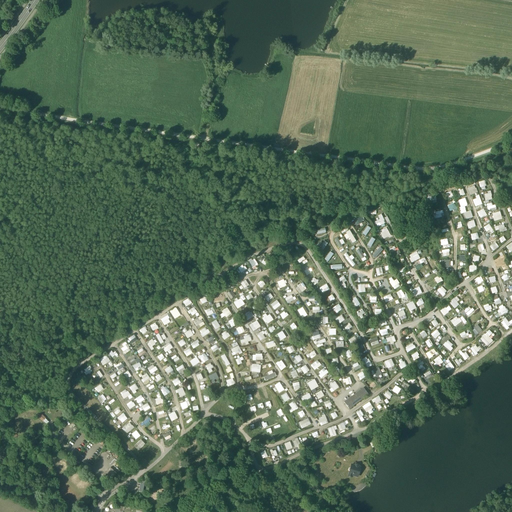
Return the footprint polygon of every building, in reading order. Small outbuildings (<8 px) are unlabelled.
[(482,187),(483,190),(487,189),(484,180),(478,182),(480,188),(482,187)] [(475,186),(468,188),(470,195),(477,193),(475,186)] [(488,191),(488,194),(485,194),(485,198),(484,198),(485,203),(489,202),(489,200),(492,199),(491,191),(488,191)] [(473,200),(475,207),(482,205),(479,195),(476,196),(476,199),(473,200)] [(465,198),(458,200),(460,207),(459,208),(460,214),(464,213),(466,219),(473,217),(471,210),(466,212),(465,206),(467,205),(465,198)] [(477,212),(480,218),(487,215),(484,209),(477,212)] [(441,214),(444,213),(443,210),(433,212),(434,219),(442,217),(441,214)] [(492,213),(495,221),(502,219),(500,211),(492,213)] [(382,214),(378,215),(380,220),(375,221),(377,227),(386,223),(382,214)] [(466,223),(469,229),(476,226),(474,220),(466,223)] [(486,232),(489,230),(490,232),(493,231),(490,224),(484,227),(486,232)] [(494,227),(495,231),(499,230),(500,232),(506,231),(504,224),(494,227)] [(366,236),(371,229),(367,226),(362,234),(366,236)] [(385,234),(389,232),(387,228),(380,231),(384,238),(386,237),(385,234)] [(347,234),(344,235),(347,240),(349,238),(352,244),(357,241),(350,230),(346,232),(347,234)] [(489,242),(495,239),(492,234),(486,237),(489,242)] [(371,248),(376,240),(372,237),(367,245),(371,248)] [(339,248),(343,246),(338,238),(334,240),(339,248)] [(322,251),(328,243),(324,241),(319,248),(322,251)] [(496,242),(489,246),(493,251),(499,247),(496,242)] [(378,253),(380,255),(384,251),(379,247),(374,253),(376,255),(378,253)] [(367,259),(364,254),(363,254),(359,248),(356,250),(363,262),(367,259)] [(328,262),(334,254),(330,251),(324,259),(328,262)] [(417,251),(409,255),(412,262),(420,259),(417,251)] [(352,260),(354,258),(352,255),(349,257),(346,253),(343,255),(352,267),(356,264),(352,260)] [(252,268),(257,264),(254,259),(248,262),(252,268)] [(421,272),(425,275),(428,272),(429,273),(431,271),(426,266),(421,272)] [(439,275),(434,279),(437,284),(443,280),(439,275)] [(346,285),(344,282),(347,281),(343,276),(338,279),(341,284),(340,284),(342,288),(346,285)] [(389,279),(394,289),(400,286),(397,279),(393,281),(392,277),(389,279)] [(284,279),(277,281),(279,288),(285,286),(284,279)] [(245,280),(240,283),(244,289),(249,286),(245,280)] [(323,293),(330,289),(326,284),(319,288),(323,293)] [(435,292),(437,295),(440,293),(442,296),(447,292),(442,286),(435,292)] [(416,296),(422,293),(419,287),(413,289),(416,296)] [(402,290),(396,292),(399,299),(403,297),(406,303),(409,301),(406,294),(404,295),(402,290)] [(270,293),(264,297),(267,301),(273,297),(270,293)] [(391,294),(383,297),(385,302),(393,300),(391,294)] [(215,298),(213,299),(215,308),(220,307),(219,303),(221,302),(218,295),(215,296),(215,298)] [(287,304),(296,299),(295,296),(292,298),(291,295),(284,298),(287,304)] [(459,304),(457,302),(460,300),(456,296),(449,303),(455,309),(459,304)] [(233,303),(237,309),(244,304),(241,298),(233,303)] [(351,301),(354,308),(360,305),(357,299),(351,301)] [(274,310),(280,305),(277,300),(270,304),(274,310)] [(409,311),(416,308),(413,301),(406,304),(409,311)] [(336,313),(342,309),(338,303),(332,308),(336,313)] [(499,307),(500,309),(497,311),(500,316),(508,312),(503,304),(499,307)] [(449,305),(440,310),(443,315),(452,310),(449,305)] [(169,311),(174,319),(180,315),(175,307),(169,311)] [(190,313),(192,316),(197,312),(194,307),(187,311),(189,314),(190,313)] [(207,315),(213,313),(212,310),(214,310),(212,307),(205,310),(207,315)] [(219,315),(221,318),(225,316),(226,317),(231,314),(227,307),(221,311),(222,313),(219,315)] [(302,318),(307,315),(303,307),(297,310),(302,318)] [(285,311),(279,315),(283,319),(288,315),(285,311)] [(164,326),(170,322),(165,313),(159,317),(164,326)] [(266,323),(270,320),(265,313),(261,316),(266,323)] [(193,321),(196,326),(199,325),(200,327),(205,324),(200,316),(193,321)] [(462,321),(459,318),(458,319),(456,316),(450,321),(455,327),(462,321)] [(506,329),(511,326),(507,319),(501,323),(506,329)] [(216,320),(211,323),(216,332),(221,329),(216,320)] [(252,331),(260,327),(257,321),(249,324),(252,331)] [(156,323),(150,325),(152,331),(158,329),(156,323)] [(472,328),(476,335),(482,331),(478,325),(472,328)] [(142,334),(148,331),(145,326),(139,330),(142,334)] [(241,326),(236,328),(239,335),(245,332),(241,326)] [(199,330),(202,337),(209,334),(207,327),(199,330)] [(431,334),(435,339),(440,334),(436,329),(431,334)] [(184,332),(186,338),(193,336),(190,330),(184,332)] [(419,333),(423,338),(427,335),(424,330),(419,333)] [(487,347),(493,341),(489,336),(492,333),(489,330),(479,338),(487,347)] [(221,334),(224,340),(230,336),(226,331),(221,334)] [(133,335),(128,338),(132,344),(137,340),(133,335)] [(241,345),(252,342),(250,335),(239,337),(241,345)] [(369,340),(371,346),(379,343),(377,337),(369,340)] [(154,349),(152,346),(155,344),(152,339),(146,343),(151,350),(154,349)] [(183,339),(177,342),(181,347),(186,344),(183,339)] [(429,339),(425,342),(429,348),(433,345),(429,339)] [(193,349),(200,345),(196,340),(190,344),(193,349)] [(267,348),(276,346),(274,340),(265,343),(267,348)] [(451,347),(453,345),(448,340),(443,345),(450,352),(453,349),(451,347)] [(122,344),(123,347),(121,349),(124,354),(131,350),(125,342),(122,344)] [(162,347),(165,352),(173,347),(169,342),(162,347)] [(407,352),(415,348),(413,343),(405,347),(407,352)] [(289,354),(294,351),(291,345),(286,348),(289,354)] [(480,346),(477,348),(475,345),(470,349),(473,352),(471,353),(474,356),(477,354),(477,353),(482,349),(480,346)] [(230,350),(233,355),(238,353),(239,354),(242,353),(238,346),(230,350)] [(142,348),(136,352),(140,357),(146,353),(142,348)] [(183,352),(187,357),(193,353),(190,348),(183,352)] [(434,349),(426,354),(429,359),(437,354),(434,349)] [(465,361),(469,357),(465,352),(463,353),(461,350),(458,352),(465,361)] [(411,355),(414,360),(420,357),(417,352),(411,355)] [(201,363),(208,360),(206,353),(199,356),(201,363)] [(224,354),(221,356),(227,366),(230,364),(224,354)] [(103,365),(110,361),(106,355),(99,359),(103,365)] [(296,360),(294,361),(295,364),(302,361),(299,355),(294,357),(296,360)] [(434,360),(438,366),(443,362),(439,356),(434,360)] [(197,364),(197,366),(200,365),(197,357),(190,360),(192,366),(197,364)] [(369,359),(367,359),(366,357),(362,359),(367,368),(372,365),(369,359)] [(384,361),(386,368),(394,366),(392,359),(384,361)] [(400,363),(398,364),(401,369),(407,366),(404,361),(403,362),(401,359),(398,360),(400,363)] [(448,364),(445,366),(449,371),(454,368),(449,359),(446,361),(448,364)] [(281,360),(276,363),(281,371),(286,367),(281,360)] [(314,370),(321,365),(317,360),(310,365),(314,370)] [(118,371),(124,367),(122,362),(115,366),(118,371)] [(139,362),(133,366),(136,371),(142,368),(139,362)] [(355,370),(360,368),(358,362),(352,365),(355,370)] [(147,368),(150,374),(157,370),(154,364),(147,368)] [(181,375),(183,373),(182,372),(185,369),(182,364),(176,369),(181,375)] [(260,372),(260,364),(251,364),(251,372),(260,372)] [(305,365),(300,368),(304,374),(309,371),(305,365)] [(84,372),(85,375),(92,371),(90,366),(84,369),(85,372),(84,372)] [(171,366),(164,369),(167,374),(173,371),(171,366)] [(379,367),(372,371),(375,377),(382,374),(379,367)] [(322,377),(327,373),(324,368),(319,372),(322,377)] [(290,372),(291,374),(287,376),(289,379),(293,377),(293,379),(298,376),(295,370),(290,372)] [(108,375),(112,379),(117,376),(113,371),(108,375)] [(424,374),(427,379),(432,376),(429,371),(424,374)] [(212,384),(215,382),(214,380),(218,378),(216,372),(208,376),(212,384)] [(265,381),(276,376),(274,372),(263,377),(265,381)] [(357,374),(360,380),(365,377),(362,372),(357,374)] [(146,373),(142,376),(143,379),(141,380),(143,382),(150,378),(146,373)] [(227,386),(235,384),(232,373),(229,374),(231,379),(226,380),(227,386)] [(175,386),(181,383),(178,378),(172,381),(175,386)] [(307,382),(310,390),(318,387),(315,379),(307,382)] [(334,381),(329,384),(331,387),(329,389),(331,393),(339,387),(334,381)] [(133,393),(139,389),(135,383),(129,387),(133,393)] [(97,392),(103,389),(101,384),(94,387),(97,392)] [(164,396),(169,393),(166,385),(160,388),(164,396)] [(342,401),(347,408),(367,393),(363,387),(342,401)] [(175,390),(176,393),(178,392),(180,396),(185,395),(183,388),(175,390)] [(128,396),(130,399),(132,397),(126,389),(120,393),(124,399),(128,396)] [(315,394),(318,399),(324,396),(321,390),(315,394)] [(388,391),(384,395),(388,399),(393,395),(388,391)] [(286,393),(281,395),(283,402),(289,400),(286,393)] [(97,398),(102,403),(107,399),(102,394),(97,398)] [(141,395),(135,399),(138,404),(144,400),(141,395)] [(372,399),(376,405),(382,400),(379,395),(372,399)] [(157,405),(163,402),(160,396),(154,398),(157,405)] [(132,400),(126,404),(130,409),(135,405),(132,400)] [(328,407),(329,409),(332,408),(329,400),(324,402),(326,407),(328,407)] [(180,404),(182,410),(188,407),(186,401),(180,404)] [(294,401),(288,404),(291,409),(289,410),(290,412),(298,409),(294,401)] [(370,414),(375,411),(369,402),(362,406),(366,412),(368,411),(370,414)] [(147,403),(141,407),(144,412),(150,408),(147,403)] [(116,415),(121,411),(117,406),(112,410),(116,415)] [(361,422),(364,420),(362,416),(364,415),(361,409),(356,412),(361,422)] [(168,414),(172,421),(178,418),(175,411),(168,414)] [(117,417),(121,423),(127,419),(124,413),(117,417)] [(42,414),(39,416),(46,425),(49,422),(42,414)] [(146,426),(150,423),(148,421),(151,420),(148,415),(141,420),(146,426)] [(325,415),(318,418),(321,426),(328,423),(325,415)] [(308,418),(299,422),(302,429),(311,424),(308,418)] [(344,425),(348,423),(347,421),(337,425),(339,431),(346,428),(344,425)] [(129,422),(122,428),(126,434),(134,428),(129,422)] [(330,437),(336,435),(335,430),(337,429),(336,425),(328,428),(330,437)] [(134,445),(139,450),(145,444),(140,439),(134,445)] [(286,450),(292,448),(290,441),(284,443),(286,450)] [(352,475),(357,477),(360,468),(358,467),(355,466),(351,465),(350,468),(348,469),(348,470),(349,472),(349,473),(352,474),(352,475)] [(103,475),(109,481),(117,474),(110,468),(103,475)]
